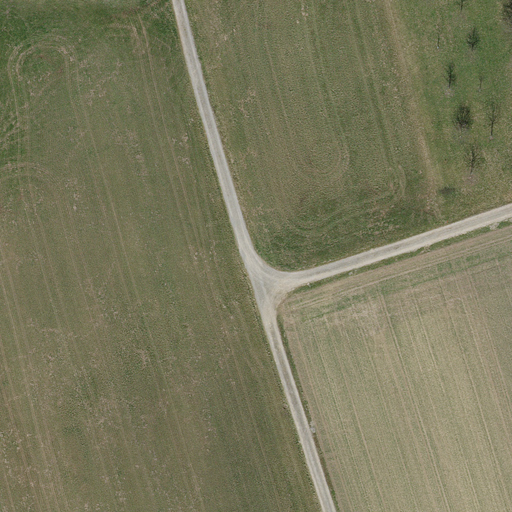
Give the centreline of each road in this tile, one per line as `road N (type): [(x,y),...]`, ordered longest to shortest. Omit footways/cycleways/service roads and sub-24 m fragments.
road 1 (track): [(175,0),(329,511)]
road 2 (track): [(264,293),(511,210)]
